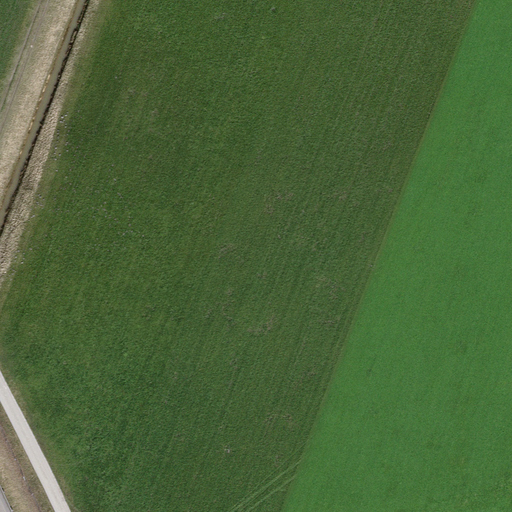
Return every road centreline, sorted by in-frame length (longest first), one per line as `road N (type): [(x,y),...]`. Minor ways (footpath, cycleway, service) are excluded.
road 1 (track): [(0,369),(67,511)]
road 2 (track): [(50,0),(0,135)]
